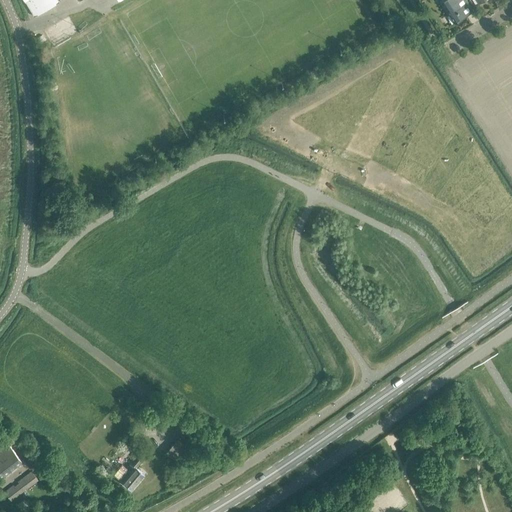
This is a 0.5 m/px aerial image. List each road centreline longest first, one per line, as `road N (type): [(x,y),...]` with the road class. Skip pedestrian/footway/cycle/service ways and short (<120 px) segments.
road 1 (primary): [(208,511),(511,308)]
road 2 (tertiary): [(0,315),(21,270),(30,164),(21,55),(4,0)]
road 3 (unclassified): [(252,511),(511,329)]
